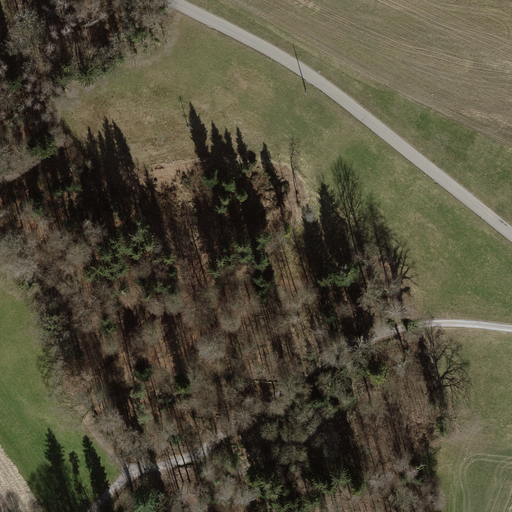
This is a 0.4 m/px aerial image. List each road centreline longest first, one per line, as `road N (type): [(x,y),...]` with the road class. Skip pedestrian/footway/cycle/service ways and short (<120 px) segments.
road 1 (track): [(88,511),(123,474),(202,452),(353,338),(418,327),(511,331)]
road 2 (tertiary): [(162,0),(310,78),(511,233)]
